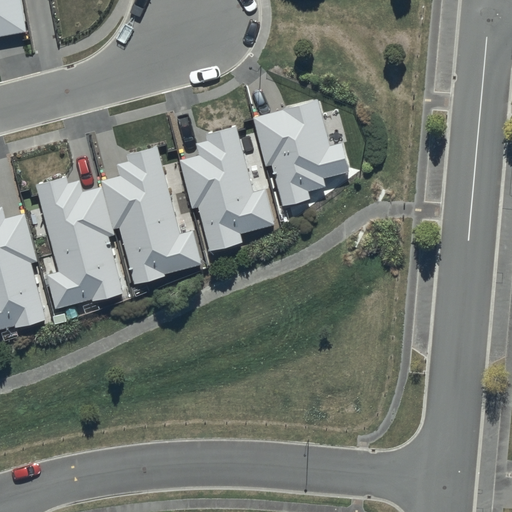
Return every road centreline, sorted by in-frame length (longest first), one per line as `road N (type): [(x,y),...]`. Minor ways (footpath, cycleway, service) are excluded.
road 1 (residential): [(446,478),(490,0)]
road 2 (residential): [(446,478),(173,459),(52,480),(0,501)]
road 3 (residential): [(0,111),(116,77),(160,55),(204,12)]
